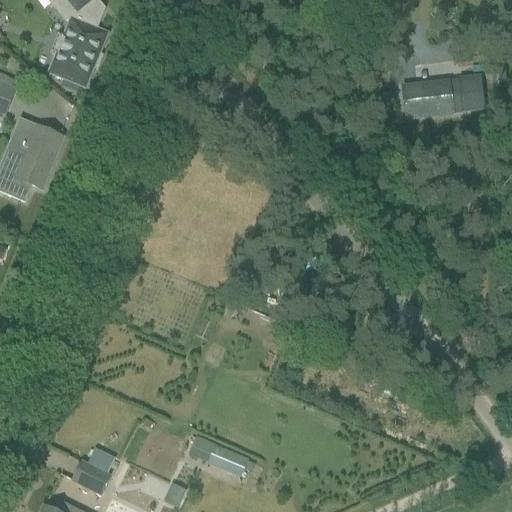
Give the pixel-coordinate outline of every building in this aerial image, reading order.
[(50,76),(85,90),(107,37),(96,33),(104,12),(95,0),(65,0),(77,14),(73,24),(71,23),(64,41),(59,39),(52,56),(57,58),(50,76)] [(476,80),(401,88),(405,124),(480,115),(476,80)] [(16,91),(0,84),(0,119),(4,121),(16,91)] [(7,156),(0,172),(0,194),(25,205),(32,188),(43,193),(63,142),(35,130),(22,162),(7,156)] [(431,376),(425,368),(417,376),(424,383),(431,376)] [(248,462),(213,448),(214,447),(196,440),(191,450),(210,458),(206,466),(241,480),(244,473),(251,476),(255,467),(247,464),(248,462)] [(99,450),(92,465),(112,475),(120,460),(99,450)] [(100,498),(109,480),(81,466),(72,484),(100,498)]
